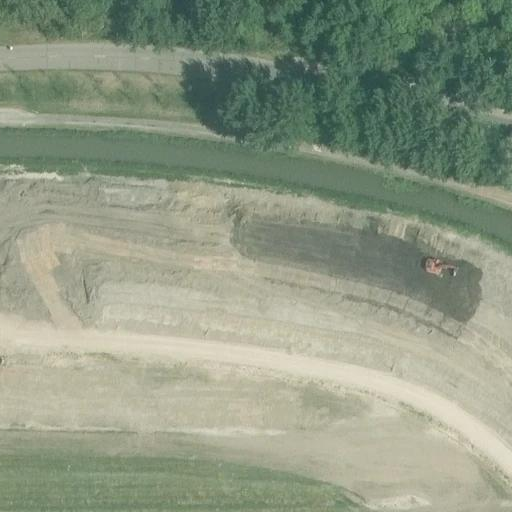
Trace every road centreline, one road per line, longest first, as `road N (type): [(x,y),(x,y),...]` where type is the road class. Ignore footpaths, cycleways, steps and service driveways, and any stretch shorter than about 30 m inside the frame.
road 1 (track): [(511,201),(220,134),(0,123)]
road 2 (unclassified): [(511,128),(220,66),(0,61)]
road 3 (residential): [(191,385),(325,377),(413,402),(511,476)]
road 4 (residential): [(191,385),(153,372),(0,364)]
road 5 (residential): [(233,511),(191,385)]
